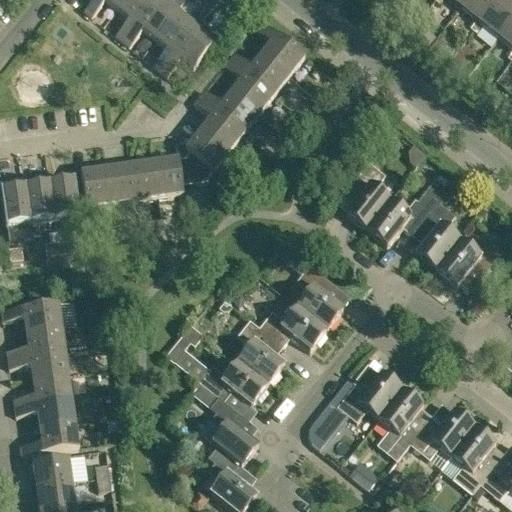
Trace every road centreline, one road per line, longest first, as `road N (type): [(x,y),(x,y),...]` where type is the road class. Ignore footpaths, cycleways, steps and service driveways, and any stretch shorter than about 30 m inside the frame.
road 1 (residential): [(287,0),(511,179)]
road 2 (residential): [(271,511),(278,426),(389,290)]
road 3 (residential): [(0,156),(127,137),(150,115)]
